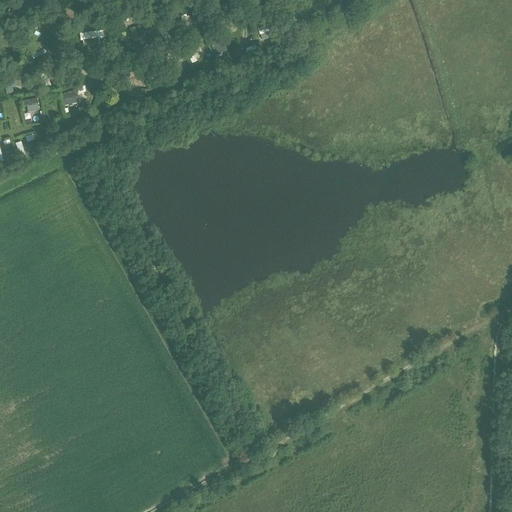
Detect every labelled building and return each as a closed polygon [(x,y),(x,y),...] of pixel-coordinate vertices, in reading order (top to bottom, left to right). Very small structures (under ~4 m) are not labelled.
[(261,11),(272,9),(271,2),(260,4),(261,11)] [(167,22),(161,24),(170,44),(176,42),(167,22)] [(200,58),(195,46),(189,48),(195,60),(200,58)] [(174,72),(181,70),(176,52),(169,54),(174,72)] [(8,92),(16,92),(15,79),(7,80),(8,92)] [(0,146),(0,152),(3,163),(10,161),(5,145),(0,146)]
